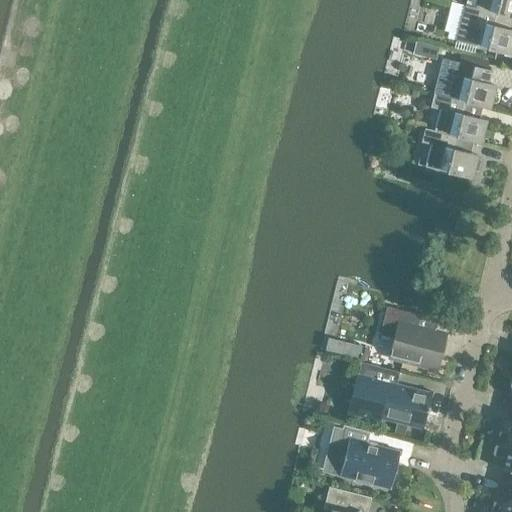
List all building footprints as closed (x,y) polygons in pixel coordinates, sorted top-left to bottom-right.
[(511,0),(475,0),(474,7),(473,8),(511,18),(511,0)] [(511,30),(509,30),(511,18),(473,8),(474,7),(464,4),(454,40),(510,56),(511,47),(511,30)] [(460,53),(458,63),(488,71),(490,61),(460,53)] [(441,59),(432,94),(481,107),(488,109),(494,86),(487,84),(490,71),(488,71),(458,63),(441,59)] [(478,119),(481,107),(432,94),(429,108),(439,110),(433,131),(433,132),(472,142),(479,144),(485,121),(478,119)] [(469,154),(472,142),(433,132),(433,131),(423,129),(414,165),(471,179),(477,156),(469,154)] [(418,315),(387,307),(380,335),(394,338),(390,355),(437,367),(445,336),(414,329),(418,315)] [(328,338),(325,353),(358,361),(362,346),(328,338)] [(407,423),(421,426),(418,437),(419,437),(426,411),(429,412),(430,407),(427,406),(431,392),(430,391),(429,395),(394,386),(398,372),(361,362),(348,412),(380,420),(381,416),(397,421),(407,423)] [(511,446),(511,422),(503,420),(498,443),(511,446)] [(397,421),(394,433),(404,436),(407,423),(397,421)] [(331,468),(333,469),(332,473),(354,479),(354,481),(371,485),(371,483),(390,488),(399,452),(367,443),(370,432),(344,425),(336,457),(334,456),(331,468)] [(511,446),(498,443),(492,466),(511,471),(511,446)] [(366,511),(368,511),(371,497),(329,486),(323,509),(331,511),(330,511),(366,511)] [(511,511),(511,491),(511,494),(498,491),(492,511),(511,511)]
